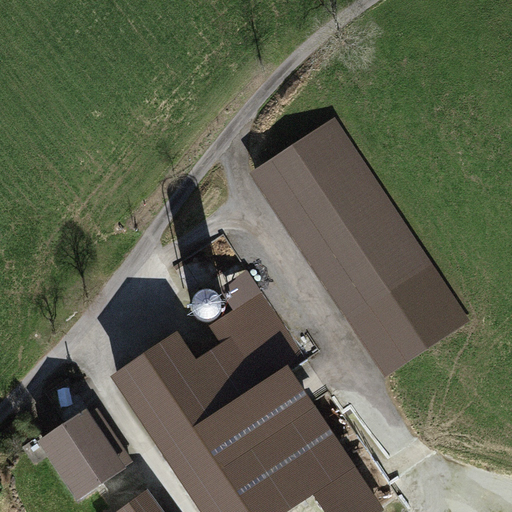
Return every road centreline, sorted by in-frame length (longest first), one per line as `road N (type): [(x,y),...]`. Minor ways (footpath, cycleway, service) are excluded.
road 1 (track): [(0,422),(101,307),(232,134),(394,0)]
road 2 (unknown): [(72,340),(188,511)]
